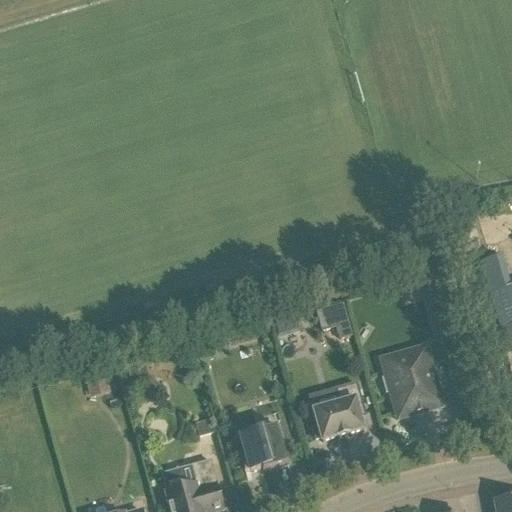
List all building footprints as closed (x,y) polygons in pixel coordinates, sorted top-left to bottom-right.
[(511,287),(510,288),(502,257),(481,263),(506,341),(502,342),(506,355),(511,353),(511,287)] [(420,283),(399,289),(403,304),(425,298),(420,283)] [(342,312),(332,315),(337,333),(348,330),(342,312)] [(211,342),(196,346),(200,363),(216,358),(214,352),(211,342)] [(427,348),(406,354),(410,367),(385,374),(386,378),(382,379),(386,395),(390,394),(397,417),(427,409),(428,413),(444,409),(427,348)] [(129,372),(133,387),(150,382),(146,367),(129,372)] [(86,382),(91,400),(111,395),(106,377),(86,382)] [(356,386),(336,392),(340,405),(314,413),(315,418),(310,419),(316,441),(321,440),(322,443),(338,439),(338,440),(348,437),(348,436),(364,431),(360,419),(365,418),(356,386)] [(273,415),(255,420),(258,432),(252,434),(253,436),(241,440),(250,474),(262,470),(263,472),(288,466),(273,415)] [(196,425),(199,439),(213,435),(209,422),(196,425)] [(224,511),(225,511),(211,462),(191,468),(196,485),(165,493),(170,511),(224,511)] [(511,511),(511,499),(495,503),(496,511),(511,511)]
